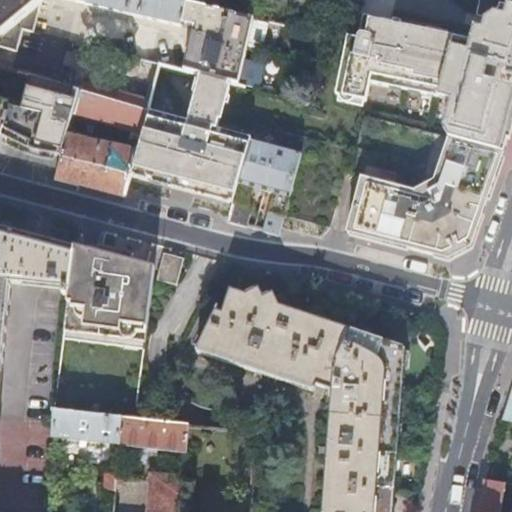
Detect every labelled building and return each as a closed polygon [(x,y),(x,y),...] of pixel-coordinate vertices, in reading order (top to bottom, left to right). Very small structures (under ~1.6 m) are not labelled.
[(181,0),(0,0),(0,48),(25,56),(40,0),(69,0),(84,4),(85,5),(182,26),(182,23),(194,26),(193,28),(183,71),(199,75),(229,83),(238,85),(254,17),(200,4),(188,2),(181,0)] [(394,20),(393,24),(391,23),(391,19),(364,13),(360,30),(511,62),(511,1),(508,4),(494,13),(488,17),(474,29),(469,50),(452,46),(454,37),(446,35),(447,31),(427,27),(426,31),(401,25),(401,22),(394,20)] [(362,108),(363,102),(367,103),(371,85),(390,89),(389,92),(400,94),(401,92),(409,93),(408,96),(420,98),(420,96),(449,102),(442,130),(445,139),(502,155),(506,141),(507,141),(510,142),(511,130),(511,128),(511,62),(360,30),(358,38),(347,35),(345,45),(334,96),(337,97),(336,102),(362,108)] [(154,87),(159,65),(141,61),(136,82),(154,87)] [(0,146),(1,143),(9,150),(16,154),(24,158),(28,159),(35,162),(53,165),(54,159),(58,159),(62,159),(67,137),(72,117),(78,93),(68,90),(48,85),(0,71),(0,146)] [(51,74),(48,85),(68,90),(71,80),(51,74)] [(229,83),(199,75),(198,80),(196,79),(192,91),(195,92),(186,122),(185,129),(177,127),(179,120),(147,112),(141,136),(138,145),(136,153),(136,156),(197,172),(192,192),(213,198),(213,196),(218,197),(233,202),(236,203),(240,186),(244,173),(252,145),(253,145),(254,142),(222,132),(220,138),(211,136),(213,130),(216,131),(224,102),(226,96),(229,83)] [(150,103),(81,84),(79,89),(78,93),(72,117),(141,136),(147,112),(150,103)] [(186,122),(179,120),(177,127),(185,129),(186,122)] [(222,132),(216,131),(213,130),(211,136),(220,138),(222,132)] [(67,137),(62,159),(57,178),(56,181),(92,190),(124,199),(125,197),(130,177),(131,173),(136,156),(136,153),(67,137)] [(407,250),(432,256),(431,260),(447,264),(472,251),(484,218),(481,217),(484,208),(486,201),(489,202),(504,160),(501,159),(502,155),(445,139),(430,182),(409,192),(361,180),(346,234),(350,235),(348,238),(367,243),(398,251),(406,253),(407,250)] [(276,151),(253,145),(252,145),(244,173),(267,179),(269,179),(276,151)] [(299,157),(276,151),(269,179),(278,182),(270,214),(284,217),(299,157)] [(197,172),(136,156),(131,173),(133,173),(147,177),(154,179),(153,183),(161,185),(167,187),(168,185),(192,192),(197,172)] [(240,186),(236,203),(235,206),(230,224),(238,227),(246,229),(255,190),(240,186)] [(279,238),(284,217),(270,214),(265,234),(270,235),(279,238)] [(0,375),(9,284),(61,290),(60,296),(68,297),(74,248),(0,229),(0,375)] [(74,248),(68,297),(63,341),(144,351),(154,269),(151,268),(141,265),(142,259),(132,257),(125,255),(105,250),(98,248),(88,245),(87,251),(77,249),(74,248)] [(163,255),(155,282),(157,282),(158,280),(173,284),(172,287),(174,288),(182,260),(180,259),(179,262),(164,258),(165,256),(163,255)] [(394,511),(406,350),(399,349),(399,347),(398,346),(229,291),(222,314),(217,310),(219,304),(219,303),(198,348),(199,348),(196,354),(313,392),(316,387),(332,392),(322,511),(394,511)] [(511,511),(511,385),(501,421),(511,423),(511,511),(499,511),(504,485),(483,481),(479,501),(477,511),(511,511)] [(122,420),(55,412),(54,424),(53,439),(120,447),(122,420)] [(135,422),(122,420),(120,447),(186,454),(188,428),(135,422)] [(146,511),(181,511),(184,478),(150,474),(146,511)] [(117,492),(118,476),(106,475),(105,492),(117,492)]
